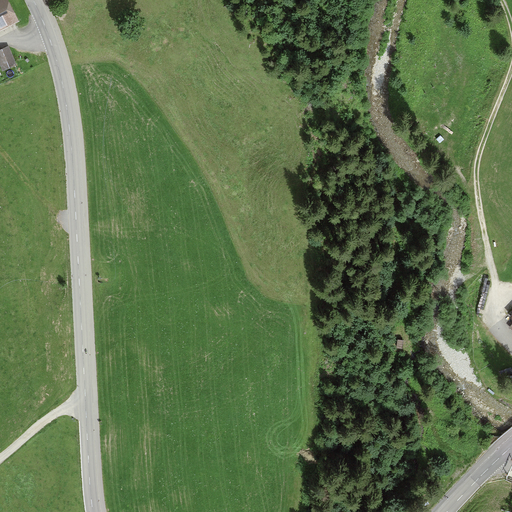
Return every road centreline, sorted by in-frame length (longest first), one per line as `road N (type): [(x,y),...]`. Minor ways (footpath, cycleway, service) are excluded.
road 1 (tertiary): [(33,0),(70,123),(93,511)]
road 2 (track): [(501,332),(476,171),(511,67)]
